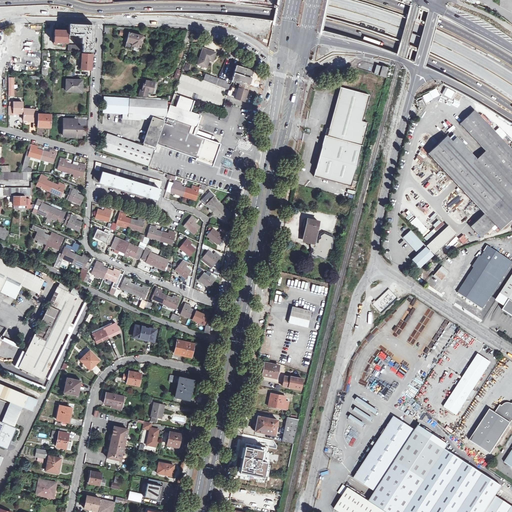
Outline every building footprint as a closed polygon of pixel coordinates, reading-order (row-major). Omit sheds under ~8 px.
[(68,24),(68,31),(68,35),(78,35),(78,37),(81,37),(81,39),(83,39),(82,46),(79,46),(79,45),(68,44),(67,51),(92,52),(94,27),(93,25),(68,24)] [(68,44),(68,35),(68,31),(55,30),(54,44),(56,44),(56,42),(59,42),(59,44),(61,44),(61,42),(65,43),(65,44),(66,44),(68,44)] [(128,33),(127,38),(126,41),(125,47),(131,49),(131,46),(140,48),(143,36),(128,33)] [(208,60),(213,62),(216,53),(203,49),(198,64),(207,67),(208,62),(208,61),(208,60)] [(82,54),(81,69),(91,70),(92,55),(82,54)] [(383,65),(378,63),(375,72),(387,76),(390,66),(383,64),(383,65)] [(231,82),(234,83),(240,84),(241,82),(249,84),(251,78),(253,71),(236,65),(231,82)] [(173,78),(178,80),(182,70),(177,69),(173,78)] [(203,80),(229,90),(230,86),(230,85),(227,84),(227,82),(218,79),(218,80),(205,75),(203,80)] [(66,91),(81,92),(82,80),(66,80),(66,91)] [(143,91),(140,90),(139,95),(146,97),(147,92),(152,93),(154,83),(145,81),(144,85),(143,84),(142,89),(143,89),(143,91)] [(240,84),(234,83),(233,87),(247,91),(248,88),(249,84),(241,82),(240,84)] [(245,96),(247,91),(233,87),(232,86),(230,91),(229,90),(227,96),(243,101),(245,96)] [(330,128),(327,136),(325,135),(314,176),(351,186),(362,145),(368,123),(363,121),(370,95),(341,87),(335,108),(330,128)] [(131,114),(140,115),(166,117),(167,99),(129,96),(129,99),(104,97),(103,112),(123,114),(122,119),(127,120),(127,117),(131,117),(131,114)] [(201,116),(190,112),(194,101),(180,96),(176,107),(170,105),(166,117),(156,144),(159,145),(196,158),(209,162),(210,158),(211,155),(216,157),(220,144),(193,134),(196,127),(197,127),(199,121),(201,116)] [(13,106),(8,106),(8,114),(13,114),(13,113),(22,113),(22,108),(22,102),(13,102),(13,106)] [(32,121),(37,122),(38,114),(33,114),(33,109),(24,108),(23,113),(23,119),(28,120),(32,120),(32,121)] [(481,237),(495,224),(500,230),(511,218),(511,149),(474,110),(460,123),(486,150),(477,158),(456,137),(452,141),(447,135),(428,153),(482,210),(484,213),(471,226),(481,237)] [(51,115),(38,114),(37,122),(37,126),(51,127),(51,115)] [(156,144),(166,117),(153,116),(143,146),(107,133),(101,149),(149,166),(156,144)] [(77,120),(64,120),(63,135),(81,136),(82,126),(76,126),(77,120)] [(29,144),(21,172),(31,172),(32,169),(27,167),(30,157),(31,157),(32,157),(33,156),(37,157),(36,158),(40,159),(41,160),(43,151),(37,149),(38,147),(29,144)] [(49,153),(43,151),(41,160),(45,161),(45,160),(49,161),(49,162),(53,163),(56,152),(50,150),(49,153)] [(212,167),(216,157),(211,155),(210,158),(209,162),(196,158),(195,161),(212,167)] [(65,171),(70,173),(72,164),(66,162),(66,160),(60,158),(57,169),(62,170),(62,169),(66,170),(65,171)] [(225,159),(223,165),(231,167),(233,162),(225,159)] [(96,162),(93,180),(99,181),(99,182),(156,199),(161,182),(96,162)] [(79,166),(72,164),(70,173),(74,174),(74,173),(78,174),(78,175),(83,176),(86,165),(80,163),(79,166)] [(36,185),(48,190),(52,182),(46,180),(47,177),(41,175),(36,185)] [(178,195),(183,196),(185,188),(182,187),(179,186),(180,183),(174,181),(170,192),(175,194),(175,192),(179,194),(178,195)] [(58,185),(52,182),(48,190),(52,192),(53,191),(57,193),(56,194),(60,196),(65,185),(59,183),(58,185)] [(191,190),(185,188),(183,196),(187,198),(187,196),(191,197),(191,199),(195,200),(199,189),(192,187),(191,190)] [(69,196),(67,195),(66,198),(72,200),(71,201),(75,203),(76,203),(80,204),(83,196),(77,193),(78,191),(72,188),(72,189),(70,188),(69,191),(71,191),(69,196)] [(212,211),(213,211),(220,204),(214,196),(210,191),(201,200),(209,207),(212,211)] [(14,205),(25,205),(29,205),(29,199),(25,199),(25,196),(14,196),(14,205)] [(37,213),(47,217),(51,207),(37,201),(33,209),(38,211),(37,213)] [(228,211),(220,204),(213,211),(220,219),(221,217),(225,221),(231,215),(227,212),(228,211)] [(60,211),(51,207),(47,217),(51,219),(56,221),(57,219),(61,221),(63,217),(59,215),(60,213),(59,213),(60,211)] [(103,220),(108,221),(111,210),(105,208),(105,211),(97,209),(95,218),(99,219),(100,218),(104,219),(103,220)] [(124,227),(128,228),(131,219),(124,217),(125,214),(119,213),(116,224),(120,225),(120,224),(124,225),(124,227)] [(77,217),(71,215),(70,217),(67,216),(64,224),(66,225),(70,227),(71,226),(74,228),(74,229),(78,231),(82,223),(76,220),(77,217)] [(190,231),(191,231),(194,234),(200,227),(194,223),(196,221),(191,216),(184,225),(187,228),(187,229),(188,228),(191,230),(190,231)] [(137,221),(131,219),(128,228),(132,229),(133,228),(137,229),(136,230),(141,232),(144,220),(138,218),(137,221)] [(409,224),(424,237),(430,230),(415,218),(409,224)] [(306,219),(302,244),(313,245),(311,256),(328,259),(331,236),(318,234),(320,221),(306,219)] [(434,228),(423,238),(426,241),(444,224),(439,219),(432,226),(434,228)] [(42,243),(46,244),(49,236),(44,233),(45,231),(33,225),(32,229),(37,231),(34,239),(38,241),(38,240),(42,241),(42,242),(42,243)] [(155,239),(159,241),(162,232),(155,230),(156,227),(150,225),(146,237),(151,238),(151,237),(155,238),(155,239)] [(448,225),(427,245),(434,254),(456,233),(448,225)] [(0,237),(4,240),(9,231),(0,226),(0,237)] [(110,232),(105,229),(103,232),(97,229),(93,237),(97,239),(98,238),(102,240),(101,241),(105,243),(109,244),(112,237),(109,236),(110,232)] [(213,241),(214,241),(217,244),(221,240),(225,235),(222,233),(222,230),(220,230),(218,233),(213,229),(207,236),(210,238),(210,239),(211,238),(214,240),(213,241)] [(168,234),(162,232),(159,241),(164,242),(164,241),(168,242),(168,243),(172,245),(175,233),(169,231),(168,234)] [(415,251),(417,248),(419,246),(422,244),(409,231),(402,237),(415,251)] [(51,232),(49,236),(46,244),(44,249),(46,250),(48,247),(48,245),(50,246),(50,245),(54,247),(54,248),(58,250),(63,239),(56,235),(55,238),(52,237),(52,235),(53,235),(54,233),(51,232)] [(115,249),(125,253),(129,243),(115,237),(111,247),(114,248),(115,247),(115,248),(115,249)] [(187,252),(186,253),(186,254),(189,256),(195,250),(190,245),(192,243),(187,239),(179,248),(183,251),(184,250),(187,252)] [(143,249),(129,243),(125,253),(129,255),(134,257),(138,259),(143,249)] [(68,261),(72,263),(75,255),(69,252),(70,249),(65,246),(60,257),(64,259),(64,258),(68,260),(68,261)] [(458,293),(467,299),(473,303),(483,309),(511,264),(511,261),(488,246),(483,254),(461,288),(458,293)] [(426,247),(424,249),(419,254),(413,259),(420,267),(433,255),(426,247)] [(209,263),(209,264),(213,266),(216,262),(220,257),(215,253),(213,255),(208,251),(203,258),(206,260),(206,261),(207,260),(210,262),(209,263)] [(145,262),(155,267),(159,256),(150,252),(145,262)] [(57,269),(62,258),(60,257),(61,254),(59,253),(53,266),(57,269)] [(84,268),(87,262),(89,257),(83,254),(82,257),(75,255),(72,263),(76,264),(76,263),(80,265),(80,266),(82,267),(84,268)] [(169,261),(159,256),(155,267),(164,271),(165,270),(169,271),(172,264),(168,262),(169,261)] [(0,291),(15,299),(22,286),(38,293),(45,280),(0,258),(0,291)] [(184,266),(186,264),(186,263),(182,260),(175,270),(178,273),(179,273),(179,272),(182,275),(182,276),(185,278),(190,272),(185,267),(184,266)] [(96,261),(92,272),(96,274),(96,272),(100,274),(99,275),(104,277),(107,269),(103,267),(101,266),(102,264),(103,264),(96,261)] [(83,282),(83,280),(86,274),(91,264),(87,262),(84,268),(82,267),(80,271),(81,272),(78,279),(83,282)] [(442,266),(433,275),(440,281),(448,272),(442,266)] [(113,271),(107,269),(104,277),(108,279),(108,278),(112,279),(112,281),(114,282),(116,282),(120,274),(121,272),(115,269),(113,271)] [(205,285),(208,288),(216,279),(210,275),(209,277),(204,273),(198,280),(202,282),(202,283),(203,282),(206,284),(205,285)] [(123,275),(120,274),(116,282),(114,282),(111,287),(112,287),(116,289),(123,275)] [(511,275),(500,294),(509,299),(505,306),(503,309),(504,311),(511,315),(511,275)] [(128,292),(132,293),(136,285),(130,283),(131,280),(125,277),(120,288),(124,290),(125,289),(129,291),(128,292)] [(141,288),(136,285),(132,293),(136,295),(137,294),(140,296),(140,297),(144,298),(144,299),(149,288),(143,285),(141,288)] [(19,367),(44,379),(85,293),(73,287),(70,292),(58,287),(34,337),(31,336),(28,343),(31,344),(19,367)] [(159,302),(163,304),(167,296),(161,293),(162,290),(156,288),(151,299),(155,301),(156,299),(160,301),(159,302)] [(388,289),(373,305),(382,314),(397,298),(388,289)] [(509,299),(500,294),(496,300),(505,306),(509,299)] [(173,299),(167,296),(163,304),(167,306),(168,304),(172,306),(171,307),(175,309),(180,298),(174,296),(173,299)] [(138,307),(143,309),(147,301),(143,300),(142,299),(141,300),(138,307)] [(410,305),(416,309),(420,303),(415,299),(410,305)] [(152,304),(147,301),(143,309),(148,311),(152,304)] [(188,318),(192,320),(196,312),(189,309),(191,306),(185,303),(180,314),(184,316),(185,315),(189,317),(188,318)] [(292,306),(290,315),(310,320),(312,310),(292,306)] [(202,314),(196,312),(192,320),(196,321),(197,320),(200,322),(200,323),(204,325),(209,314),(203,311),(202,314)] [(446,321),(441,327),(442,327),(437,333),(440,335),(449,323),(446,321)] [(113,325),(104,329),(108,337),(120,331),(116,323),(113,325)] [(136,326),(135,330),(137,330),(136,337),(144,339),(144,338),(154,340),(156,330),(145,328),(145,327),(141,326),(141,327),(136,326)] [(396,327),(390,334),(397,339),(402,331),(396,327)] [(96,343),(108,337),(104,329),(93,334),(92,334),(96,343)] [(433,332),(429,338),(435,342),(439,336),(433,332)] [(175,353),(191,357),(192,350),(193,344),(178,340),(175,353)] [(81,360),(84,363),(90,369),(94,365),(94,364),(98,360),(90,351),(81,360)] [(478,354),(444,406),(457,415),(491,362),(478,354)] [(263,369),(262,375),(277,377),(279,365),(264,363),(263,369)] [(399,374),(405,377),(408,370),(401,368),(399,374)] [(127,383),(138,386),(140,378),(141,373),(129,371),(128,375),(124,374),(123,378),(127,379),(127,383)] [(194,380),(170,375),(169,381),(178,384),(175,397),(189,400),(191,390),(194,380)] [(283,385),(301,389),(303,378),(295,377),(295,378),(284,376),(283,385)] [(79,381),(67,378),(64,392),(77,395),(78,390),(77,390),(79,381)] [(32,381),(31,383),(44,390),(45,387),(32,381)] [(0,383),(0,396),(11,401),(23,406),(27,395),(0,383)] [(123,396),(107,393),(104,404),(112,406),(112,408),(120,409),(123,396)] [(285,400),(285,396),(271,393),(270,399),(269,405),(287,409),(289,401),(285,400)] [(38,400),(27,395),(23,406),(33,410),(38,400)] [(360,416),(372,423),(379,410),(358,398),(356,402),(376,413),(373,417),(356,408),(353,412),(360,416)] [(14,426),(23,406),(11,401),(2,421),(14,426)] [(164,405),(154,403),(151,416),(161,418),(163,412),(164,405)] [(490,409),(470,440),(491,454),(511,421),(511,404),(511,406),(505,407),(502,406),(501,405),(495,412),(490,409)] [(57,420),(68,422),(71,408),(60,406),(57,420)] [(256,423),(255,431),(275,435),(278,419),(258,416),(256,423)] [(298,419),(288,417),(283,441),(293,443),(298,419)] [(418,425),(415,430),(394,417),(354,478),(375,491),(369,501),(343,484),(338,492),(343,496),(334,509),(339,511),(511,511),(511,506),(495,496),(499,490),(502,487),(445,450),(448,445),(418,425)] [(14,427),(0,420),(0,445),(7,449),(15,429),(13,429),(14,427)] [(152,423),(144,421),(142,428),(150,430),(147,444),(155,446),(159,429),(151,428),(152,423)] [(127,429),(114,426),(107,458),(121,460),(127,429)] [(68,433),(66,433),(59,431),(52,430),(51,438),(58,439),(56,447),(67,449),(68,443),(67,443),(68,433)] [(167,445),(176,447),(178,439),(180,439),(181,434),(170,432),(167,445)] [(245,443),(238,475),(263,480),(269,448),(245,443)] [(46,470),(58,473),(61,458),(49,456),(46,470)] [(171,471),(173,472),(174,465),(159,462),(157,473),(170,476),(171,471)] [(100,484),(104,485),(105,481),(102,480),(103,479),(101,478),(102,474),(91,471),(90,479),(88,479),(88,482),(99,485),(100,484)] [(47,496),(53,497),(56,487),(57,483),(39,479),(36,494),(42,495),(43,493),(48,494),(47,496)] [(158,490),(159,491),(160,486),(148,483),(145,497),(156,499),(158,490)] [(131,497),(134,497),(133,500),(141,502),(142,494),(135,492),(134,495),(131,495),(131,497)] [(101,504),(98,511),(112,511),(114,503),(99,499),(99,498),(87,496),(84,508),(90,509),(96,511),(98,503),(101,504)] [(98,511),(101,504),(98,503),(96,511),(90,509),(89,511),(98,511)]
